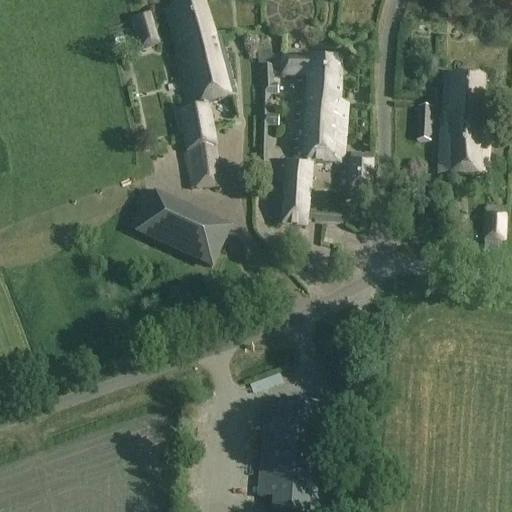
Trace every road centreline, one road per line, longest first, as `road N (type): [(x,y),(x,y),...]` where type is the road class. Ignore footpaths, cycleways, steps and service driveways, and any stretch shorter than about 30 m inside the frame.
road 1 (unclassified): [(0,422),(284,322),(384,273)]
road 2 (residential): [(384,273),(385,69),(396,0)]
road 3 (track): [(372,278),(358,511)]
road 4 (unclassified): [(511,275),(429,266),(384,273)]
